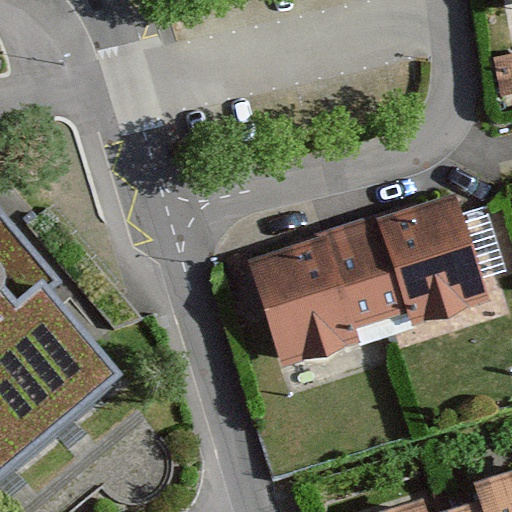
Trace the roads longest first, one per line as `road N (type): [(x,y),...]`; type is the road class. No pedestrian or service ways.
road 1 (residential): [(179,227),(445,154),(460,113),(449,0)]
road 2 (residential): [(179,227),(257,511)]
road 3 (residential): [(100,0),(144,96),(179,227)]
